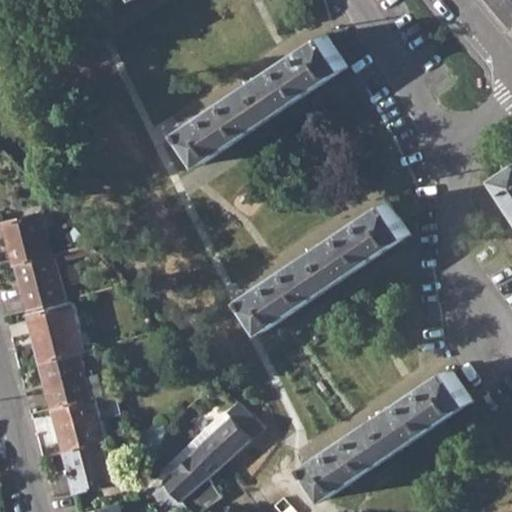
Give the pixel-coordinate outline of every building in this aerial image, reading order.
[(511,0),(492,0),(511,23),(511,0)] [(164,137),(188,170),(335,72),(315,39),(164,137)] [(511,166),(495,178),(511,203),(511,166)] [(228,306),(251,338),(397,242),(376,207),(228,306)] [(8,222),(17,262),(53,252),(43,212),(8,222)] [(62,232),(74,243),(82,234),(72,222),(62,232)] [(90,242),(78,246),(80,254),(97,250),(90,242)] [(58,261),(80,254),(78,246),(53,252),(17,262),(29,308),(67,298),(58,261)] [(31,314),(43,361),(82,350),(93,347),(92,341),(85,342),(74,303),(31,314)] [(93,396),(82,350),(43,361),(55,406),(93,396)] [(306,464),(328,497),(474,401),(452,368),(306,464)] [(206,388),(229,413),(240,403),(217,378),(206,388)] [(55,406),(67,449),(105,440),(108,439),(97,395),(93,396),(55,406)] [(232,416),(165,482),(152,495),(167,511),(184,511),(190,508),(183,498),(205,477),(260,424),(240,403),(229,413),(232,416)] [(147,428),(151,451),(158,450),(171,423),(147,428)] [(67,450),(76,491),(116,480),(105,440),(67,450)] [(196,511),(221,494),(205,477),(183,498),(190,508),(192,511),(196,511)] [(87,511),(124,511),(122,503),(87,511)]
